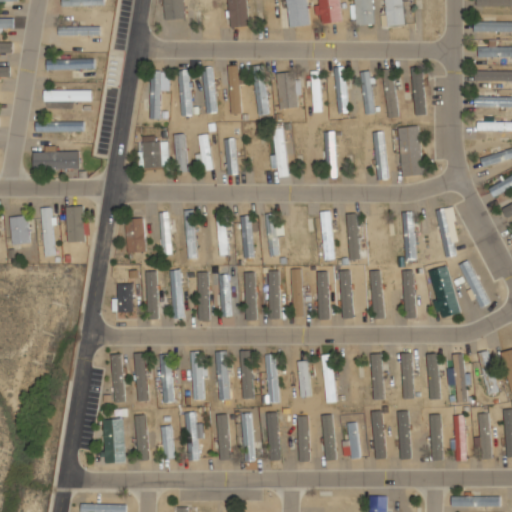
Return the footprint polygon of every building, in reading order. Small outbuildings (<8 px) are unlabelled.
[(218,31),(217,0),(200,0),(201,31),(218,31)] [(250,26),(247,0),(229,0),(232,27),(250,26)] [(356,0),(357,25),(374,24),(373,0),(356,0)] [(0,29),(15,29),(15,18),(0,18),(0,29)] [(511,31),(511,21),(476,21),(476,32),(511,31)] [(108,26),(60,26),(60,36),(108,36),(108,26)] [(511,46),(479,46),(479,56),(511,56),(511,46)] [(94,58),(56,58),(56,68),(94,68),(94,58)] [(259,114),(269,113),(264,65),(254,66),(259,114)] [(339,111),(349,111),(345,66),(335,67),(339,111)] [(364,67),(364,115),(374,115),(374,67),(364,67)] [(322,69),(312,70),(313,115),(323,114),(322,69)] [(150,119),(161,119),(161,70),(150,70),(150,119)] [(511,80),(511,70),(476,70),(476,80),(511,80)] [(279,109),(297,109),(297,73),(279,73),(279,109)] [(476,107),(511,107),(511,95),(476,96),(476,107)] [(511,121),(479,121),(479,130),(511,130),(511,121)] [(273,129),(280,177),(290,175),(283,127),(273,129)] [(336,131),(327,131),(327,177),(336,177),(336,131)] [(402,135),(405,176),(422,175),(419,134),(402,135)] [(229,174),(240,173),(235,137),(225,139),(229,174)] [(262,137),(252,137),(252,169),(262,169),(262,137)] [(169,167),(169,141),(142,141),(142,167),(169,167)] [(511,149),(482,158),(484,166),(511,158),(511,149)] [(34,151),(34,168),(80,168),(80,151),(34,151)] [(43,208),(47,257),(57,256),(53,207),(43,208)] [(86,241),(85,207),(68,207),(69,242),(86,241)] [(326,260),(336,259),(332,210),(322,211),(326,260)] [(417,259),(414,211),(404,212),(407,260),(417,259)] [(220,254),(228,254),(227,213),(218,213),(220,254)] [(266,214),(271,255),(280,254),(276,213),(266,214)] [(259,256),(250,215),(239,217),(248,258),(259,256)] [(30,244),(31,217),(13,216),(13,244),(30,244)] [(146,251),(145,217),(127,218),(128,252),(146,251)] [(432,270),(444,318),(462,313),(450,266),(432,270)] [(295,317),(305,316),(303,268),(293,268),(295,317)] [(134,283),(119,283),(119,299),(115,299),(115,311),(134,311),(134,283)] [(511,350),(503,353),(511,389),(511,350)] [(479,353),(490,394),(500,391),(489,351),(479,353)] [(231,401),(228,352),(217,353),(220,402),(231,401)] [(161,355),(165,403),(174,402),(171,354),(161,355)] [(257,403),(255,377),(256,377),(254,354),(241,354),(245,404),(257,403)] [(266,355),(270,403),(280,402),(277,354),(266,355)] [(323,355),(327,402),(337,401),(333,354),(323,355)] [(464,354),(454,354),(458,403),(468,402),(464,354)] [(491,458),(491,410),(481,410),(481,458),(491,458)] [(199,460),(197,412),(186,413),(189,460),(199,460)] [(268,412),(270,462),(280,461),(279,412),(268,412)] [(255,460),(253,413),(243,413),(245,460),(255,460)] [(456,415),(456,460),(467,460),(467,415),(456,415)] [(125,419),(105,419),(107,463),(126,462),(125,419)] [(166,459),(175,458),(170,425),(161,427),(166,459)] [(387,511),(387,495),(370,495),(370,511),(387,511)] [(127,511),(127,497),(79,496),(79,511),(127,511)] [(451,505),(499,505),(499,496),(451,496),(451,505)]
